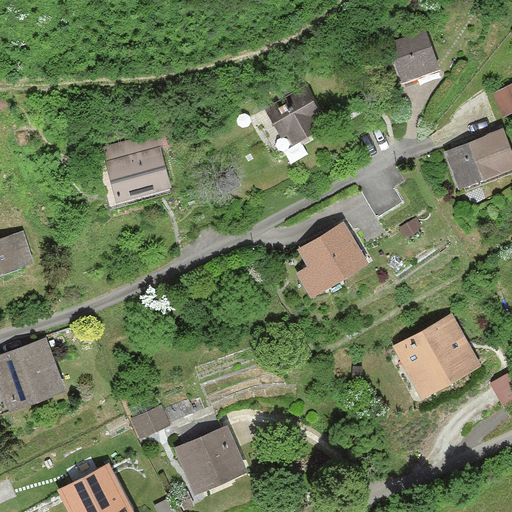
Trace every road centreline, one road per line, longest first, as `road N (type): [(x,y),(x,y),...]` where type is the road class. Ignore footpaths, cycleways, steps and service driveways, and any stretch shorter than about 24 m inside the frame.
road 1 (residential): [(0,334),(244,231),(419,140)]
road 2 (tertiary): [(328,511),(511,434)]
